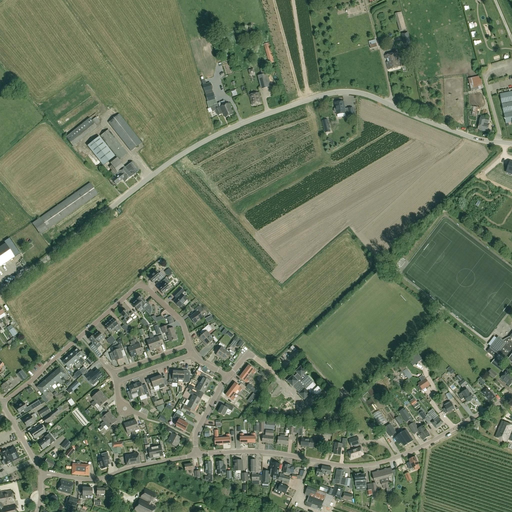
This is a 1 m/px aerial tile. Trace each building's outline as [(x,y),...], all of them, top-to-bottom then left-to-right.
[(395,14),(399,31),(406,29),(401,12),(395,14)] [(410,43),(408,33),(401,34),(404,45),(410,43)] [(377,47),(375,40),(369,41),(371,49),(377,47)] [(275,62),(269,43),(264,45),(269,64),(275,62)] [(385,56),(388,70),(401,67),(397,53),(385,56)] [(257,76),(261,89),(271,87),(265,67),(260,69),(261,75),(257,76)] [(480,76),(468,79),(471,92),(483,89),(480,76)] [(203,85),(208,102),(209,101),(210,103),(213,102),(213,100),(216,99),(214,93),(213,93),(212,89),(213,89),(211,83),(203,85)] [(500,95),(506,124),(511,122),(511,91),(507,92),(507,93),(503,94),(503,93),(499,94),(500,95)] [(252,105),(261,103),(259,93),(250,95),(252,105)] [(336,109),(335,109),(334,110),(334,112),(335,113),(336,113),(337,115),(345,114),(343,102),(335,103),(336,109)] [(229,103),(215,109),(218,116),(223,114),(225,118),(233,114),(231,109),(229,103)] [(119,115),(108,123),(130,151),(141,143),(119,115)] [(489,118),(481,116),(478,130),(487,132),(489,124),(488,124),(489,118)] [(90,118),(65,137),(72,147),(97,127),(95,125),(100,122),(96,117),(91,120),(90,118)] [(326,120),(322,121),(325,133),(330,132),(329,124),(327,124),(326,120)] [(108,130),(100,136),(119,160),(127,154),(108,130)] [(87,146),(103,166),(115,156),(99,136),(87,146)] [(129,171),(125,167),(117,173),(117,172),(124,167),(117,158),(110,163),(111,166),(109,168),(106,164),(103,167),(111,177),(113,175),(115,177),(112,180),(115,184),(121,180),(120,180),(122,179),(124,182),(132,176),(132,175),(134,174),(132,171),(131,171),(130,171),(130,170),(129,171)] [(131,171),(132,171),(134,170),(136,172),(139,170),(132,162),(125,167),(129,171),(130,170),(130,171),(131,171)] [(32,224),(40,235),(66,216),(97,194),(90,183),(32,224)] [(0,267),(15,257),(6,244),(0,248),(0,267)] [(153,283),(158,279),(160,281),(164,277),(160,273),(158,275),(156,272),(148,278),(153,283)] [(158,289),(162,294),(170,288),(167,285),(170,283),(166,278),(161,282),(163,285),(158,289)] [(180,306),(181,307),(183,305),(182,304),(187,299),(181,294),(184,292),(179,288),(172,295),(176,299),(173,302),(179,307),(180,306)] [(141,296),(136,300),(142,307),(150,315),(148,313),(150,312),(151,310),(150,308),(149,306),(150,305),(149,304),(148,304),(141,296)] [(142,307),(136,300),(132,304),(138,311),(142,307)] [(195,325),(194,324),(202,318),(199,314),(203,311),(199,306),(194,310),(196,313),(190,317),(195,325)] [(120,314),(127,321),(132,317),(134,319),(136,317),(132,313),(129,315),(125,310),(120,314)] [(113,318),(108,322),(114,329),(119,325),(113,318)] [(114,329),(108,322),(103,326),(110,333),(114,329)] [(17,334),(11,325),(7,328),(12,337),(17,334)] [(202,342),(210,336),(208,333),(212,330),(208,325),(200,332),(203,335),(199,338),(202,342)] [(166,333),(169,341),(172,339),(172,340),(177,339),(173,328),(168,330),(167,326),(161,328),(163,334),(166,333)] [(93,335),(99,342),(104,338),(98,331),(93,335)] [(152,333),(150,334),(155,349),(161,347),(158,337),(154,338),(152,333)] [(150,339),(146,341),(150,351),(155,349),(150,334),(148,335),(150,339)] [(511,334),(510,337),(511,338),(511,337),(511,338),(507,344),(498,337),(487,352),(496,358),(498,355),(504,359),(505,357),(511,362),(511,334)] [(99,342),(93,335),(88,339),(95,346),(99,342)] [(212,338),(210,336),(202,342),(206,347),(213,340),(215,343),(217,341),(214,337),(212,338)] [(133,340),(131,341),(133,346),(137,356),(142,353),(139,344),(135,345),(133,340)] [(133,346),(131,341),(130,341),(131,346),(127,348),(131,358),(137,356),(133,346)] [(220,358),(226,350),(223,348),(224,346),(220,343),(218,345),(221,347),(215,355),(220,358)] [(115,361),(123,359),(120,351),(123,350),(121,344),(118,346),(119,349),(112,352),(112,353),(109,354),(111,359),(114,357),(115,361)] [(72,353),(78,360),(83,355),(77,349),(72,353)] [(228,352),(226,350),(220,358),(225,361),(230,354),(233,356),(234,354),(230,350),(228,352)] [(72,353),(67,357),(73,364),(78,360),(72,353)] [(73,364),(67,357),(62,362),(68,368),(73,364)] [(491,363),(502,372),(506,367),(495,358),(491,363)] [(249,366),(244,372),(249,375),(251,372),(254,374),(256,371),(253,369),(254,369),(249,366)] [(287,381),(293,387),(294,385),(300,392),(298,394),(304,400),(310,394),(312,392),(318,397),(324,391),(319,386),(317,387),(313,383),(314,382),(308,376),(307,377),(305,374),(307,372),(301,366),(295,372),(297,374),(294,377),(293,376),(287,381)] [(60,367),(54,372),(60,379),(64,376),(66,379),(68,377),(60,367)] [(177,384),(178,370),(174,369),(174,370),(172,370),(172,375),(169,375),(168,382),(169,383),(177,384)] [(403,371),(409,379),(411,377),(405,369),(403,371)] [(497,375),(491,369),(487,373),(494,379),(497,375)] [(21,370),(17,374),(23,381),(27,377),(21,370)] [(91,379),(93,381),(97,379),(98,381),(103,376),(97,370),(93,374),(91,372),(85,377),(89,381),(91,379)] [(178,370),(177,384),(178,384),(178,380),(183,381),(183,383),(188,383),(189,381),(190,376),(187,376),(183,375),(183,371),(178,370)] [(500,379),(509,386),(511,382),(511,375),(507,371),(500,379)] [(54,372),(48,377),(54,384),(58,381),(60,384),(62,382),(60,379),(54,372)] [(249,375),(244,372),(240,378),(244,381),(247,383),(249,381),(246,379),(249,375)] [(199,383),(207,388),(210,382),(205,379),(207,376),(201,373),(199,376),(202,378),(199,383)] [(160,375),(155,377),(158,386),(160,389),(165,387),(164,386),(167,385),(165,378),(161,379),(160,375)] [(54,384),(48,377),(42,382),(49,389),(48,389),(51,392),(53,390),(51,388),(54,384)] [(158,386),(155,377),(149,378),(151,383),(148,384),(150,391),(154,390),(153,388),(158,386)] [(420,391),(430,385),(426,378),(423,379),(423,378),(421,380),(421,381),(418,384),(419,385),(417,386),(420,391)] [(462,388),(467,383),(464,379),(463,380),(462,380),(461,381),(461,382),(459,384),(462,388)] [(1,386),(6,392),(10,388),(12,385),(8,380),(5,383),(1,386)] [(278,384),(273,381),(266,391),(270,394),(278,384)] [(37,387),(43,395),(45,397),(47,395),(45,392),(48,389),(49,389),(42,382),(37,387)] [(73,391),(78,386),(75,383),(70,388),(69,389),(72,392),(73,391)] [(136,383),(134,384),(137,393),(139,397),(145,395),(143,391),(142,386),(141,383),(140,383),(137,384),(136,383)] [(207,388),(199,383),(196,389),(193,387),(193,388),(191,387),(190,390),(191,390),(191,391),(198,394),(199,391),(204,393),(207,388)] [(246,387),(253,392),(256,388),(249,383),(246,387)] [(130,393),(128,394),(130,401),(133,400),(131,396),(137,393),(134,384),(131,385),(132,386),(128,387),(130,393)] [(230,390),(235,393),(237,391),(238,392),(239,391),(240,392),(242,389),(240,387),(235,384),(230,390)] [(484,391),(482,393),(490,402),(495,397),(487,388),(484,391)] [(235,393),(230,390),(226,395),(230,399),(233,401),(235,398),(232,396),(235,393)] [(467,390),(462,393),(464,397),(467,402),(473,398),(470,393),(470,394),(467,390)] [(92,405),(103,396),(99,391),(91,398),(94,401),(91,404),(92,405)] [(198,394),(191,391),(189,394),(192,396),(189,401),(197,405),(200,400),(196,397),(198,394)] [(103,396),(92,405),(93,407),(96,404),(100,408),(108,401),(103,396)] [(197,405),(189,401),(186,407),(184,405),(182,409),(181,411),(185,413),(185,414),(189,416),(191,413),(188,412),(190,409),(194,411),(197,405)] [(450,402),(444,405),(446,408),(443,409),(446,414),(448,412),(448,413),(454,409),(450,402)] [(15,408),(18,413),(24,410),(26,412),(31,409),(29,406),(27,408),(23,403),(15,408)] [(222,406),(218,413),(224,416),(228,409),(232,411),(234,408),(227,404),(225,408),(222,406)] [(60,406),(42,419),(46,424),(53,419),(52,418),(59,413),(59,412),(62,409),(60,406)] [(47,407),(38,413),(42,418),(51,412),(47,407)] [(412,419),(404,408),(399,412),(406,423),(409,421),(411,424),(414,422),(411,419),(412,419)] [(159,419),(162,415),(156,409),(153,414),(159,419)] [(173,418),(178,421),(175,426),(184,430),(187,424),(179,419),(180,416),(182,413),(177,410),(175,413),(173,418)] [(427,417),(422,411),(419,414),(424,420),(427,417)] [(443,423),(439,417),(434,411),(429,415),(434,421),(431,423),(436,429),(443,423)] [(101,426),(113,416),(109,412),(101,419),(103,422),(100,425),(101,426)] [(34,422),(36,420),(33,415),(31,416),(30,416),(23,420),(26,426),(28,426),(34,422)] [(117,421),(113,416),(101,426),(103,428),(106,425),(109,428),(117,421)] [(135,420),(129,422),(134,436),(135,439),(138,438),(137,435),(136,435),(135,431),(138,430),(135,420)] [(53,431),(61,427),(58,422),(50,426),(53,431)] [(134,436),(129,422),(124,424),(127,434),(131,432),(132,436),(134,436)] [(430,436),(424,425),(418,429),(414,422),(411,424),(408,426),(414,435),(418,432),(423,440),(430,436)] [(511,430),(511,426),(502,422),(495,437),(507,442),(508,440),(511,441),(511,433),(511,435),(510,435),(511,430)] [(290,424),(289,435),(293,435),(294,433),(298,433),(298,428),(298,425),(290,424)] [(390,424),(384,428),(390,437),(396,433),(390,424)] [(40,425),(30,431),(34,439),(45,432),(40,425)] [(167,443),(176,448),(181,439),(174,435),(176,432),(170,429),(168,432),(172,433),(167,443)] [(404,447),(413,440),(406,430),(394,437),(399,445),(402,443),(404,447)] [(222,438),(223,438),(222,435),(218,436),(218,431),(214,431),(215,439),(215,445),(223,444),(222,438)] [(262,442),(273,443),(274,437),(273,437),(274,431),(266,431),(266,434),(267,434),(267,436),(263,436),(262,442)] [(39,444),(43,449),(46,447),(49,444),(50,445),(55,441),(49,434),(44,438),(45,438),(42,441),(39,444)] [(278,437),(278,444),(288,445),(289,438),(285,438),(285,435),(280,435),(280,437),(278,437)] [(361,445),(357,435),(355,436),(356,437),(349,440),(351,447),(354,446),(354,447),(361,445)] [(340,455),(341,448),(345,448),(346,439),(343,438),(342,444),(335,443),(334,454),(340,455)] [(301,446),(315,448),(316,440),(302,439),(301,446)] [(66,451),(71,444),(66,440),(61,446),(66,451)] [(154,447),(156,457),(162,456),(161,450),(164,449),(162,441),(160,442),(160,446),(154,447)] [(108,444),(113,453),(115,454),(120,454),(120,453),(121,453),(121,450),(120,450),(120,449),(117,450),(116,448),(123,447),(123,445),(124,445),(123,442),(122,442),(108,444)] [(156,457),(154,447),(150,448),(149,445),(144,446),(146,452),(148,452),(149,459),(156,457)] [(14,447),(0,453),(4,460),(1,461),(3,465),(6,464),(19,458),(14,447)] [(69,456),(74,449),(71,447),(69,450),(66,454),(69,456)] [(361,447),(348,452),(351,459),(364,455),(361,447)] [(109,459),(106,452),(100,454),(101,458),(98,460),(99,463),(98,463),(99,467),(100,467),(101,469),(107,467),(105,461),(109,459)] [(138,454),(125,456),(126,466),(140,463),(138,454)] [(416,457),(409,460),(410,462),(407,464),(409,469),(419,465),(416,457)] [(44,463),(52,467),(54,463),(47,459),(44,463)] [(250,460),(250,472),(252,472),(252,475),(252,481),(259,481),(260,474),(256,474),(256,460),(250,460)] [(234,461),(234,471),(243,471),(242,461),(234,461)] [(216,462),(217,475),(226,474),(225,466),(223,466),(223,462),(216,462)] [(279,480),(280,477),(278,476),(280,464),(274,463),(273,464),(272,466),(271,467),(271,471),(270,475),(275,476),(274,479),(278,480),(279,480)] [(79,476),(79,475),(89,476),(89,467),(80,467),(80,465),(72,464),(71,474),(78,475),(78,476),(79,476)] [(192,464),(185,465),(186,471),(190,470),(190,473),(193,473),(193,470),(192,464)] [(285,465),(283,472),(290,474),(290,473),(294,474),(296,467),(285,465)] [(323,476),(323,473),(330,475),(332,468),(323,466),(322,470),(318,469),(317,475),(323,476)] [(382,471),(384,479),(389,477),(393,475),(391,468),(382,471)] [(343,485),(344,485),(346,478),(344,478),(342,478),(342,477),(342,476),(344,476),(345,476),(345,474),(345,473),(345,472),(343,471),(344,471),(340,470),(337,470),(336,474),(335,479),(336,479),(335,484),(341,485),(343,485)] [(384,479),(382,471),(372,473),(374,480),(379,479),(379,480),(380,480),(382,486),(383,489),(386,488),(385,485),(385,482),(384,479)] [(366,481),(365,474),(355,474),(355,481),(356,487),(366,486),(366,481)] [(283,475),(282,481),(282,483),(285,484),(286,482),(289,483),(290,478),(284,476),(284,475),(283,475)] [(73,483),(61,480),(57,491),(70,494),(73,483)] [(289,487),(281,483),(280,486),(278,485),(279,481),(274,480),(273,484),(277,485),(275,489),(286,494),(289,487)] [(325,492),(342,499),(342,498),(340,497),(343,490),(344,490),(344,487),(343,487),(342,489),(335,486),(333,489),(327,487),(326,489),(325,486),(323,486),(322,487),(322,491),(325,491),(325,492)] [(305,506),(320,511),(322,505),(328,508),(332,496),(308,487),(306,492),(305,495),(309,496),(305,506)] [(82,499),(86,499),(85,495),(92,495),(92,489),(83,488),(82,499)] [(156,497),(154,496),(155,494),(145,489),(140,498),(149,502),(148,503),(140,499),(134,511),(136,511),(153,511),(156,507),(151,505),(152,501),(153,502),(156,497)] [(0,491),(0,508),(1,511),(16,511),(15,504),(3,507),(2,506),(14,503),(12,490),(1,492),(1,491),(0,491)] [(344,493),(343,499),(352,501),(353,495),(344,493)] [(78,500),(70,497),(68,505),(76,507),(78,500)]
